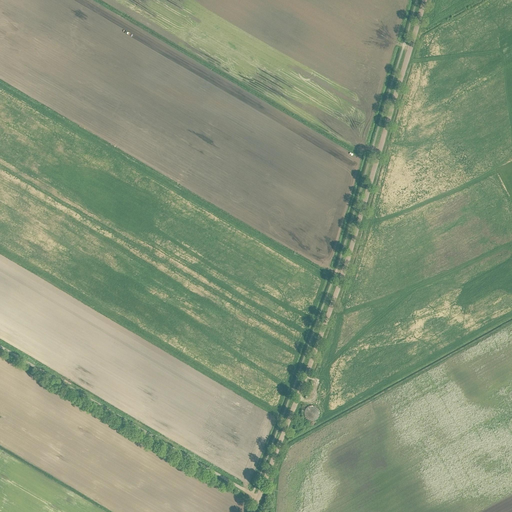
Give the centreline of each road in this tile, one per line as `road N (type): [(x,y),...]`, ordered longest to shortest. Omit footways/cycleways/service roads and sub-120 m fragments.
road 1 (tertiary): [(258,497),(344,269),(424,0)]
road 2 (unclassified): [(258,497),(0,347)]
